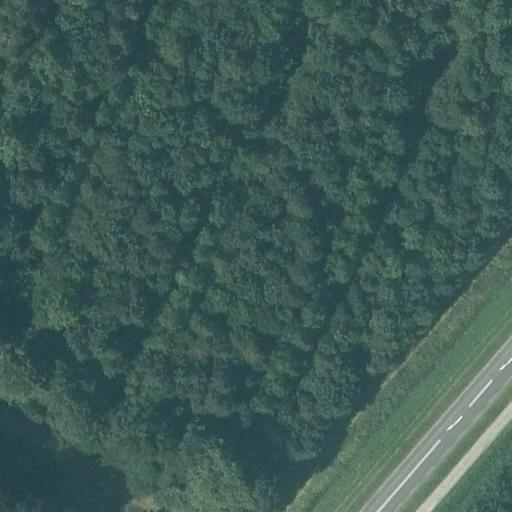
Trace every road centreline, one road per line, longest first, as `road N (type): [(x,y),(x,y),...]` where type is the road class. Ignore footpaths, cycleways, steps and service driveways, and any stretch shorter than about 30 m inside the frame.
road 1 (primary): [(377,511),(511,356)]
road 2 (track): [(0,423),(161,511)]
